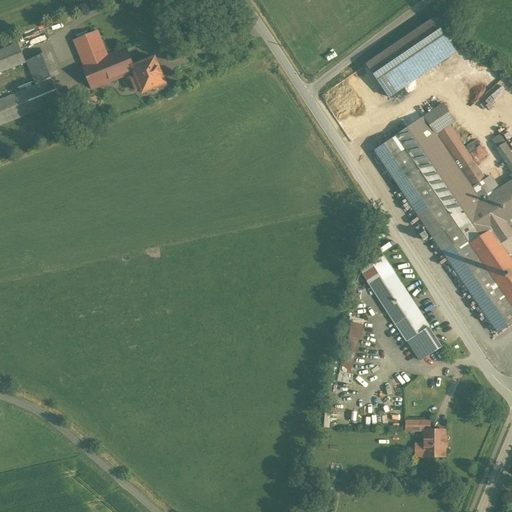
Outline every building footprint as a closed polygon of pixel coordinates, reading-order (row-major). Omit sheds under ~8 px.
[(433,20),(367,65),(389,97),(455,53),(433,20)] [(132,67),(132,66),(125,50),(108,57),(97,32),(74,42),(84,66),(83,67),(92,89),(134,72),(132,67)] [(0,50),(0,72),(25,63),(17,44),(0,50)] [(49,52),(27,61),(36,83),(59,74),(49,52)] [(132,67),(134,72),(136,78),(133,79),(137,89),(140,87),(142,93),(148,91),(151,91),(154,91),(157,89),(159,87),(165,84),(155,58),(132,66),(132,67)] [(52,79),(0,100),(0,125),(61,102),(52,79)] [(97,93),(87,95),(89,105),(99,104),(97,93)] [(424,122),(430,132),(432,131),(447,121),(441,111),(425,121),(424,122)] [(424,119),(377,150),(498,331),(511,321),(511,262),(499,244),(511,235),(511,231),(506,223),(511,218),(511,152),(507,144),(495,152),(511,178),(511,182),(494,194),(484,178),(483,178),(480,180),(482,182),(474,187),(483,201),(480,202),(432,131),(430,132),(424,122),(425,121),(424,119)] [(439,135),(474,187),(482,182),(480,180),(483,178),(450,128),(439,135)] [(361,271),(368,281),(407,341),(428,327),(382,257),(361,271)] [(363,325),(352,323),(339,371),(350,374),(363,325)] [(428,327),(407,341),(419,361),(441,347),(428,327)] [(433,420),(405,420),(405,434),(425,433),(425,445),(417,445),(417,459),(450,459),(450,427),(433,427),(433,420)]
